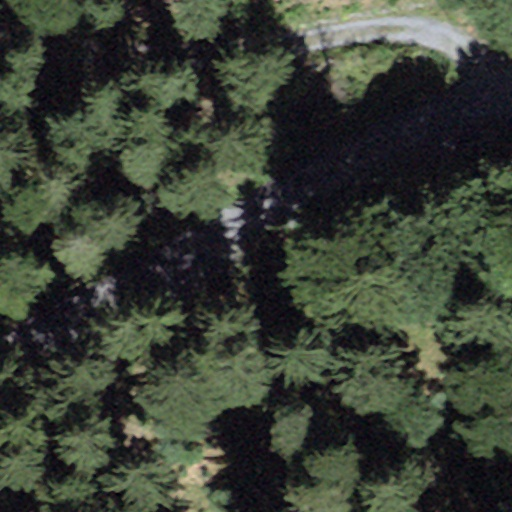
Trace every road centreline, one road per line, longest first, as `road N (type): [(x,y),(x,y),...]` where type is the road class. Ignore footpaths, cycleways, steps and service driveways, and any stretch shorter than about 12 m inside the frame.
road 1 (unclassified): [(511,96),(393,139),(0,357)]
road 2 (track): [(0,42),(140,55),(386,28),(428,33),(465,49),(493,101)]
